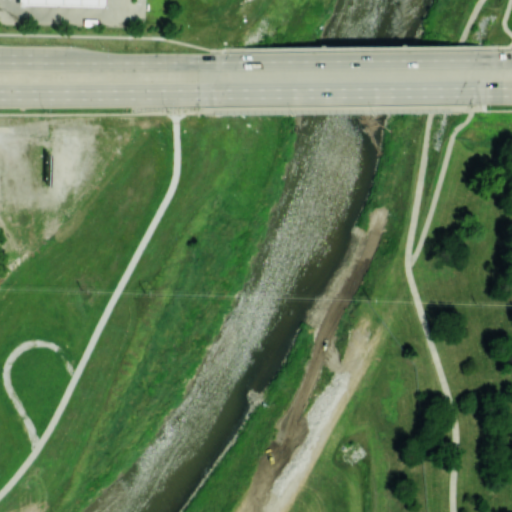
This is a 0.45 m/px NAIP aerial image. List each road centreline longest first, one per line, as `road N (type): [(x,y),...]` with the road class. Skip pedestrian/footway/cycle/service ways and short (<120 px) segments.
road 1 (primary): [(207,93),(477,91)]
road 2 (primary): [(224,62),(492,59)]
road 3 (primary): [(224,62),(0,59)]
road 4 (primary): [(0,93),(207,93)]
